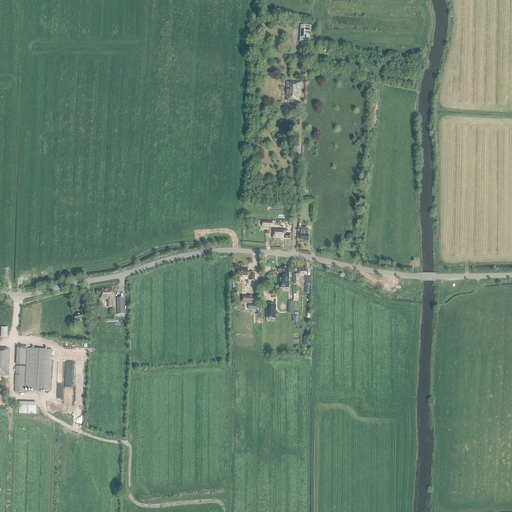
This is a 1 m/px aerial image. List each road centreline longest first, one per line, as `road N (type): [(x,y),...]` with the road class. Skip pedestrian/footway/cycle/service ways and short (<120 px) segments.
road 1 (tertiary): [(0,293),(30,294),(190,254),(238,250),(420,276)]
road 2 (track): [(224,511),(214,500),(131,500),(128,446),(64,426),(40,398)]
road 3 (track): [(44,411),(10,418),(7,511)]
